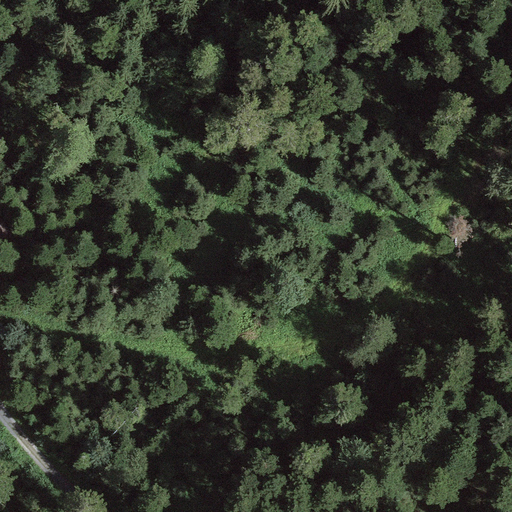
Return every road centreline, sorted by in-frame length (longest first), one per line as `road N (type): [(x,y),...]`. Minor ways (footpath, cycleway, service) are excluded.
road 1 (track): [(0,307),(72,342),(175,350)]
road 2 (track): [(93,511),(0,410)]
